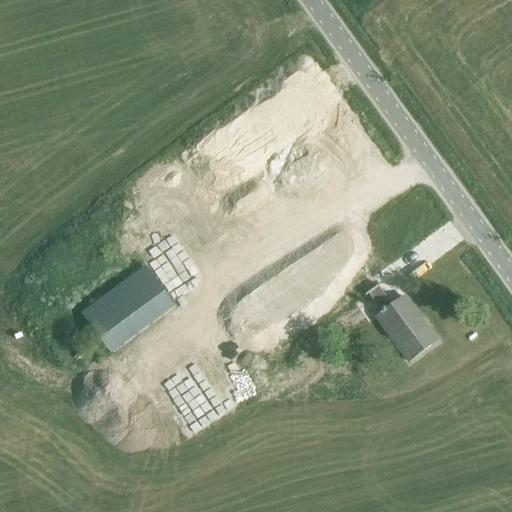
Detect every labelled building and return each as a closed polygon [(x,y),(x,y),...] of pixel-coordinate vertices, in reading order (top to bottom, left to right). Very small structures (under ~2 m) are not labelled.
[(289,49),(302,71),(297,74),(312,100),(329,90),(301,42),(289,49)] [(335,121),(350,113),(338,90),(323,99),(335,121)] [(379,286),(334,224),(218,308),(225,318),(153,370),(191,423),(369,293),(383,313),(377,317),(409,362),(437,342),(405,297),(392,306),(378,287),(379,286)] [(175,306),(146,267),(82,314),(110,352),(175,306)] [(11,399),(0,400),(0,410),(13,408),(11,399)]
